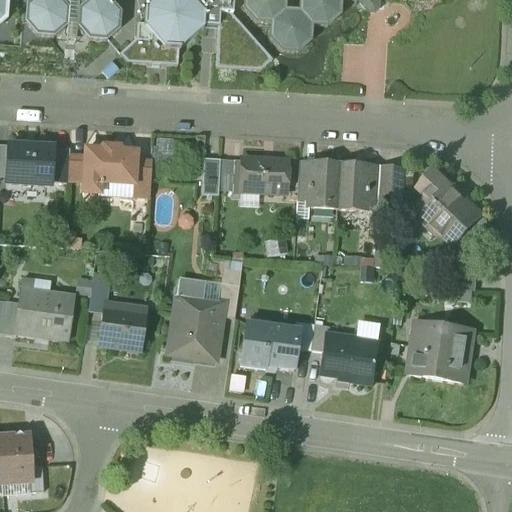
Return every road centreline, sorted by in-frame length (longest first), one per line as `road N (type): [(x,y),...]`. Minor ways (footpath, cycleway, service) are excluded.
road 1 (residential): [(0,108),(511,134)]
road 2 (residential): [(511,458),(102,402)]
